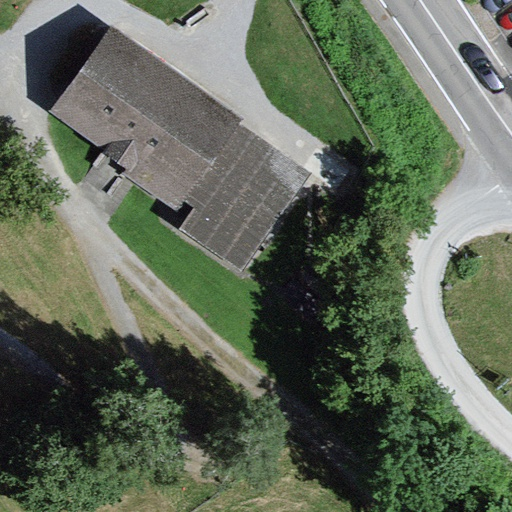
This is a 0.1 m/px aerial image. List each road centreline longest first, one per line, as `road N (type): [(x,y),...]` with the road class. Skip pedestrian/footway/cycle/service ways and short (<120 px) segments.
road 1 (track): [(400,511),(249,379),(79,211)]
road 2 (track): [(511,213),(486,214),(427,287),(511,412)]
road 3 (tertiary): [(420,0),(511,120)]
